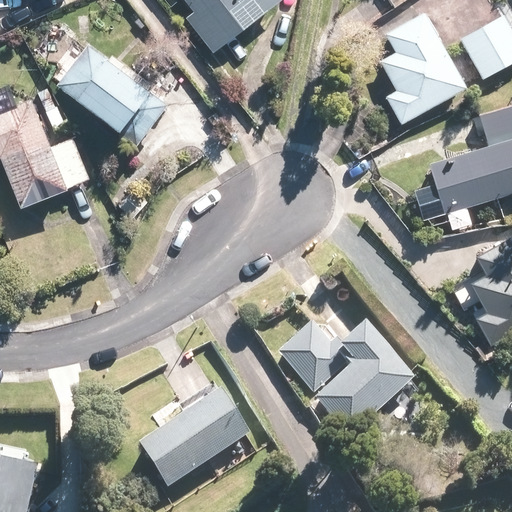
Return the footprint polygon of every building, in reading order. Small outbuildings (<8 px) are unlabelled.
[(211,50),(273,0),(185,0),(196,14),(188,21),(211,50)] [(459,88),(420,19),(388,38),(398,55),(382,63),(399,92),(386,99),(399,121),(459,88)] [(511,58),(511,36),(503,20),(463,43),(481,76),(511,58)] [(113,129),(139,92),(101,66),(96,72),(78,59),(57,89),(113,129)] [(60,188),(27,104),(0,114),(0,158),(18,204),(60,188)] [(511,109),(481,119),(489,147),(511,139),(511,109)] [(70,140),(51,147),(66,187),(85,179),(70,140)] [(511,140),(430,165),(444,211),(511,190),(511,140)] [(511,327),(511,248),(508,243),(477,261),(487,278),(471,287),(486,313),(475,319),(488,341),(511,327)] [(406,384),(358,331),(337,350),(333,345),(328,349),(309,328),(281,354),(319,396),(314,400),(347,436),(406,384)] [(241,437),(217,400),(143,449),(168,486),(241,437)] [(22,511),(32,471),(0,463),(0,511),(22,511)] [(215,492),(186,511),(227,511),(229,511),(215,492)]
